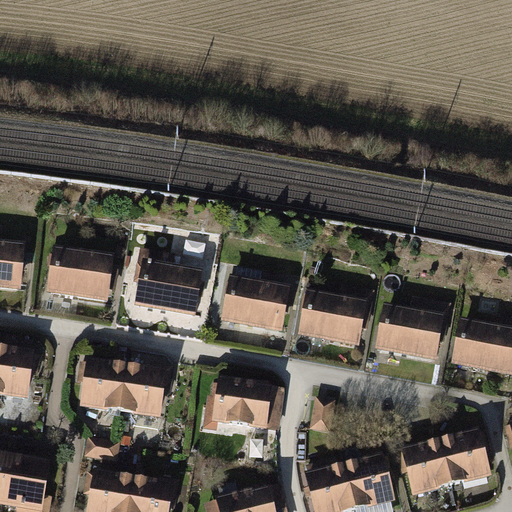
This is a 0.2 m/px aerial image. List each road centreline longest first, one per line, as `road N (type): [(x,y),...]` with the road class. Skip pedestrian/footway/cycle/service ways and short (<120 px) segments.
road 1 (residential): [(66,329),(299,373)]
road 2 (residential): [(299,373),(489,404)]
road 3 (residential): [(66,329),(57,427),(76,451),(68,511)]
road 4 (residential): [(306,511),(292,469),(299,373)]
